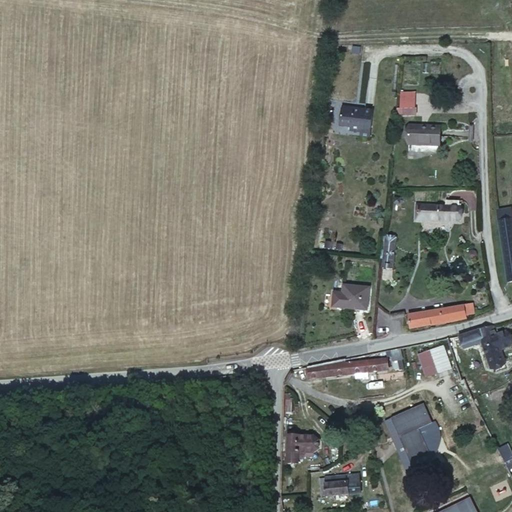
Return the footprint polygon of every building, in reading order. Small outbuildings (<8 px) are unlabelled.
[(415,90),(398,90),(398,113),(415,113),(415,90)] [(374,114),(343,112),(342,130),(354,131),(354,130),(363,130),(363,139),(372,140),(374,114)] [(421,127),(409,126),(408,145),(428,147),(428,145),(441,146),(442,131),(421,129),(421,127)] [(449,208),(420,209),(420,224),(464,223),(463,208),(449,208)] [(511,210),(499,212),(502,240),(507,284),(511,283),(511,210)] [(386,238),(383,268),(393,269),(396,239),(395,237),(388,236),(386,238)] [(346,281),(343,304),(368,307),(371,283),(346,281)] [(463,305),(466,317),(473,316),(470,303),(463,305)] [(431,327),(466,320),(466,317),(463,305),(428,313),(431,327)] [(411,331),(431,327),(428,313),(408,318),(411,331)] [(466,337),(461,338),(464,345),(480,341),(489,368),(505,364),(501,350),(511,347),(508,333),(496,336),(494,329),(466,337)] [(440,343),(432,344),(442,375),(457,370),(447,341),(440,343)] [(310,368),(310,369),(350,367),(349,361),(310,368)] [(387,365),(350,367),(310,369),(311,380),(388,375),(387,365)] [(409,464),(430,455),(424,440),(424,439),(418,441),(414,432),(428,425),(420,408),(390,422),(409,464)] [(430,455),(445,449),(437,434),(424,440),(430,455)] [(298,468),(298,461),(299,439),(289,438),(289,468),(298,468)] [(312,439),(299,439),(298,461),(307,462),(307,456),(315,455),(317,454),(319,452),(319,444),(317,442),(312,439)] [(327,477),(327,478),(327,496),(361,495),(361,477),(327,477)] [(473,511),(469,501),(446,511),(473,511)]
